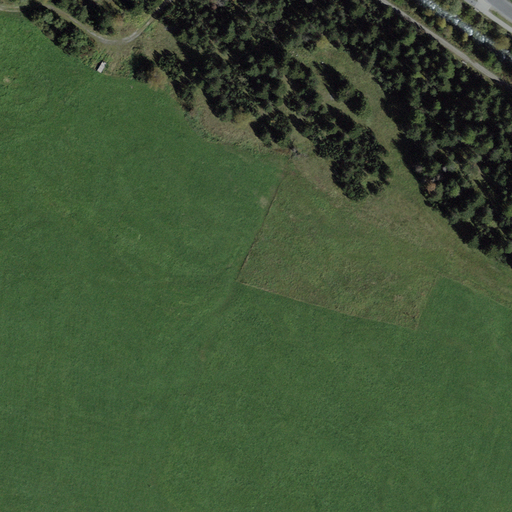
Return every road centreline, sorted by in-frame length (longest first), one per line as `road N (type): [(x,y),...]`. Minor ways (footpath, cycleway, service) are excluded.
road 1 (track): [(0,7),(49,7),(115,42),(136,34),(168,0)]
road 2 (track): [(380,0),(511,90)]
